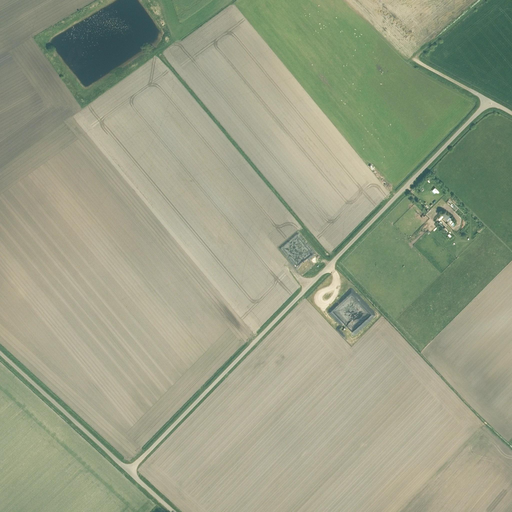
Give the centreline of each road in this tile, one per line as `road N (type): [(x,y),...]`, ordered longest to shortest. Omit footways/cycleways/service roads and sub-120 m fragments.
road 1 (unclassified): [(489,100),(128,471)]
road 2 (unclassified): [(128,471),(0,352)]
